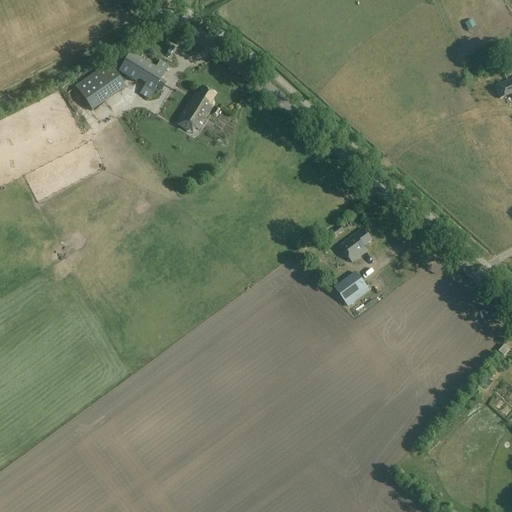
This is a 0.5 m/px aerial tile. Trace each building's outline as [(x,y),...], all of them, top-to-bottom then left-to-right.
[(130,52),(118,72),(136,82),(138,79),(146,83),(144,87),(140,94),(149,99),(164,74),(155,68),(130,52)] [(109,64),(75,88),(91,111),(125,87),(109,64)] [(511,81),(508,83),(495,88),(500,99),(511,94),(511,81)] [(210,105),(216,96),(203,87),(192,104),(190,102),(176,124),(186,130),(190,123),(199,128),(213,106),(210,105)] [(59,91),(51,96),(57,106),(66,101),(59,91)] [(199,163),(207,150),(141,112),(134,123),(177,147),(176,150),(199,163)] [(123,140),(109,165),(145,184),(159,159),(158,158),(158,157),(147,152),(146,154),(131,146),(132,145),(123,140)] [(344,232),(339,226),(330,233),(335,239),(344,232)] [(364,247),(372,241),(363,229),(340,246),(352,263),(367,252),(364,247)] [(335,292),(347,308),(368,292),(356,276),(335,292)] [(504,356),(510,350),(505,346),(499,352),(504,356)]
